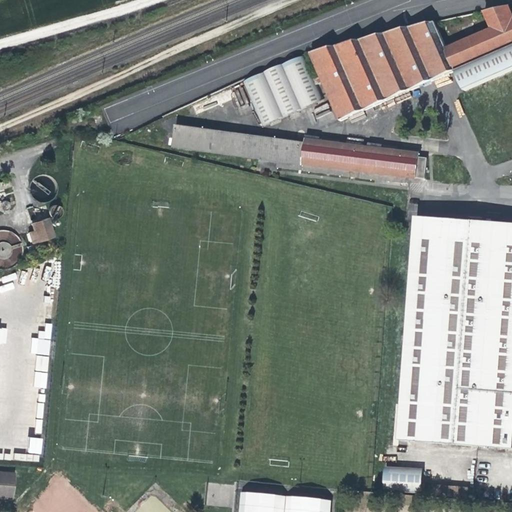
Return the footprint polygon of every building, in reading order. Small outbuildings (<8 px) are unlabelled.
[(455,70),(511,43),(511,13),(508,5),(486,14),(493,30),(447,49),(455,70)] [(438,29),(447,49),(493,30),(486,14),(486,13),(474,17),(473,13),(461,18),(463,23),(447,29),(446,26),(438,29)] [(312,53),(322,77),(324,84),(340,122),(375,107),(377,110),(419,93),(416,86),(455,70),(447,49),(438,29),(435,22),(312,53)] [(511,43),(455,70),(464,90),(511,69),(511,43)] [(318,86),(316,80),(306,56),(244,82),(263,127),(325,102),(318,86)] [(322,77),(316,80),(318,86),(324,84),(322,77)] [(230,90),(192,105),(195,114),(233,99),(230,90)] [(302,170),(305,141),(175,124),(173,147),(279,161),(278,167),(302,170)] [(306,138),(305,141),(302,170),(408,184),(409,177),(425,179),(428,159),(419,158),(420,153),(306,138)] [(8,181),(0,183),(0,189),(10,186),(8,181)] [(46,218),(30,223),(32,231),(28,232),(31,243),(52,236),(46,218)] [(511,449),(511,227),(416,221),(400,441),(511,449)] [(0,266),(23,260),(14,228),(0,231),(0,266)] [(46,388),(52,324),(45,323),(45,331),(39,331),(38,338),(32,337),(30,353),(37,354),(34,387),(46,388)] [(28,452),(41,453),(43,438),(29,437),(28,452)] [(387,467),(385,489),(423,493),(424,471),(387,467)] [(14,473),(0,471),(0,496),(12,498),(14,473)] [(425,482),(424,493),(474,497),(475,486),(425,482)] [(239,492),(237,511),(328,511),(330,498),(239,492)]
